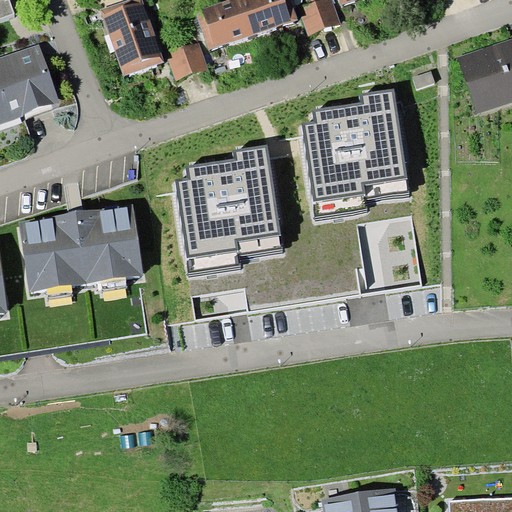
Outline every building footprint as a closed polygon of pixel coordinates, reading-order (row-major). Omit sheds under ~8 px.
[(0,0),(0,19),(14,14),(10,0),(7,0),(6,1),(5,0),(0,0)] [(125,75),(164,62),(143,0),(132,0),(103,10),(125,75)] [(254,35),(242,0),(224,0),(196,9),(209,49),(254,35)] [(242,0),(254,35),(297,21),(290,0),(242,0)] [(310,35),(341,25),(332,0),(315,0),(300,5),(310,35)] [(477,114),(511,102),(511,38),(457,57),(477,114)] [(176,80),(208,70),(199,40),(167,51),(176,80)] [(0,123),(60,103),(39,45),(0,58),(0,123)] [(434,82),(431,71),(413,77),(417,88),(434,82)] [(393,90),(360,95),(361,104),(314,111),(316,122),(304,124),(318,218),(367,210),(365,199),(409,193),(393,90)] [(267,146),(234,151),(235,160),(188,167),(190,179),(178,181),(192,274),(241,267),(239,256),(283,249),(267,146)] [(126,278),(142,275),(132,205),(18,222),(28,292),(47,289),(71,286),(101,282),(126,278)] [(127,287),(126,278),(101,282),(102,290),(127,287)] [(72,294),(71,286),(47,289),(48,297),(72,294)] [(400,511),(397,487),(323,498),(325,511),(400,511)] [(511,511),(511,498),(449,501),(449,511),(511,511)]
